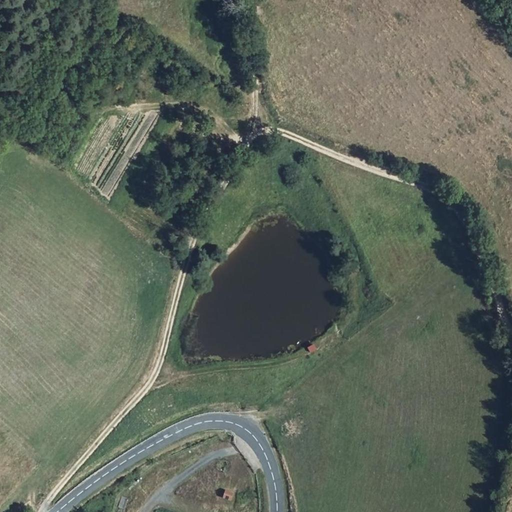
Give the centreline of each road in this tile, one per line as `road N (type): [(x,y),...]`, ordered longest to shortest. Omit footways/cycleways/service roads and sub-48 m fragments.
road 1 (track): [(511,338),(473,233),(443,201),(284,133),(256,132),(220,184),(184,264),(162,361),(43,511)]
road 2 (secondary): [(277,511),(259,443),(220,420),(130,455),(58,511)]
